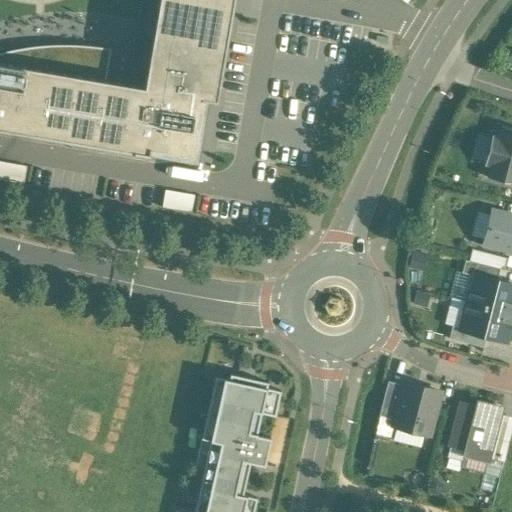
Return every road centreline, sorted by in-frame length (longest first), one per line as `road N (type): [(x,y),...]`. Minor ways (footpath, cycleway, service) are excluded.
road 1 (tertiary): [(289,306),(177,293),(0,252)]
road 2 (tertiary): [(466,0),(401,110),(339,263)]
road 3 (tertiary): [(326,350),(302,511)]
road 4 (residential): [(371,328),(433,365),(511,385)]
